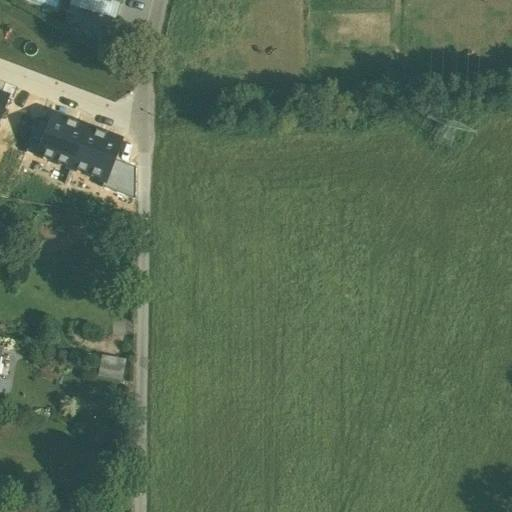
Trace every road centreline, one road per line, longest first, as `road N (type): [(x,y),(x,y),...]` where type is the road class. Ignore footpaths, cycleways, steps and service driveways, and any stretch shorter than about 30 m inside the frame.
road 1 (residential): [(142,511),(142,120)]
road 2 (residential): [(0,67),(142,120)]
road 3 (residential): [(142,120),(160,0)]
